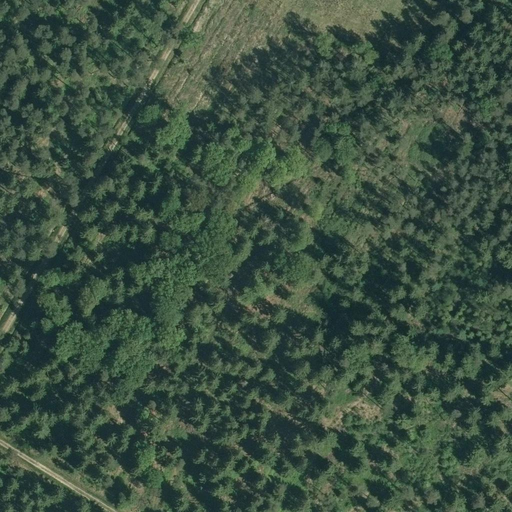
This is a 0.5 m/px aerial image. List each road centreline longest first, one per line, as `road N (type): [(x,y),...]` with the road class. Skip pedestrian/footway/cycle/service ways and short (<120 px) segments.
road 1 (track): [(0,340),(198,0)]
road 2 (track): [(115,511),(0,440)]
